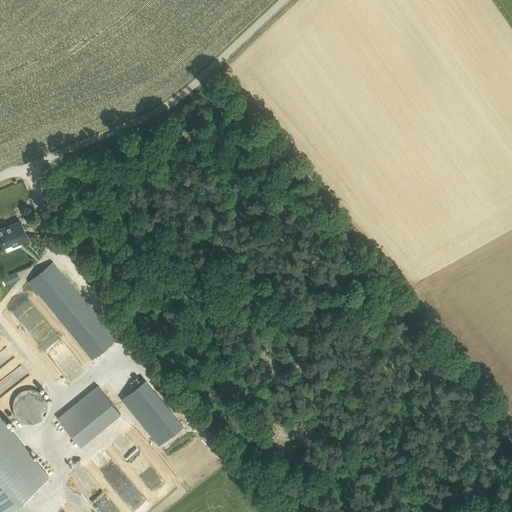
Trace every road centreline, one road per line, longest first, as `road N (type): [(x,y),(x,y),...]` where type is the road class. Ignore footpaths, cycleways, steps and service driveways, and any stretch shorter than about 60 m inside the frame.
road 1 (track): [(277,511),(66,266),(19,169)]
road 2 (unclassified): [(0,177),(172,103),(283,0)]
